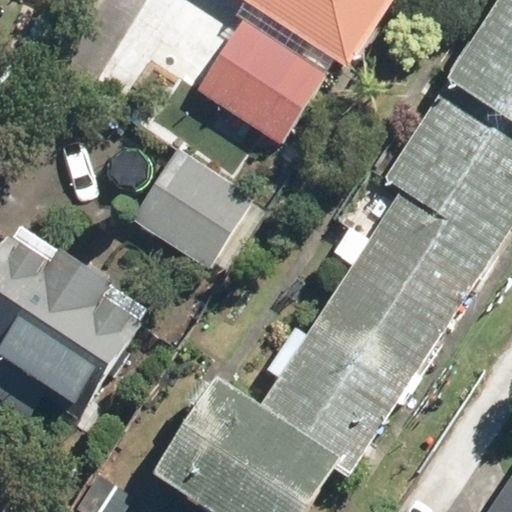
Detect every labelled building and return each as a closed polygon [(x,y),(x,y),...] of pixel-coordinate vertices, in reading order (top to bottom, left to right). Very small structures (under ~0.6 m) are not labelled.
[(511,236),(511,0),(506,0),(389,183),(403,192),(265,407),(223,380),(158,481),(207,511),(320,511),(345,474),(356,481),(511,236)] [(244,0),(245,0),(202,65),(297,127),(341,61),(352,69),(397,0),(244,0)] [(180,152),(135,223),(213,272),(258,201),(180,152)] [(24,223),(0,257),(0,402),(30,423),(46,399),(84,424),(159,313),(24,223)] [(134,511),(142,500),(96,473),(72,511),(134,511)] [(511,511),(511,486),(495,511),(511,511)]
